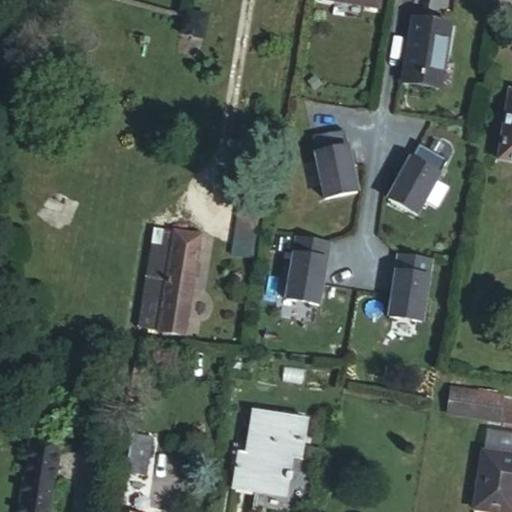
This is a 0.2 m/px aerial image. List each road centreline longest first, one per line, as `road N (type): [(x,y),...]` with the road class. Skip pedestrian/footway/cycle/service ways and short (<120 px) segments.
road 1 (unknown): [(257,0),(214,232),(209,280),(220,300),(203,324)]
road 2 (residential): [(405,0),(361,261)]
